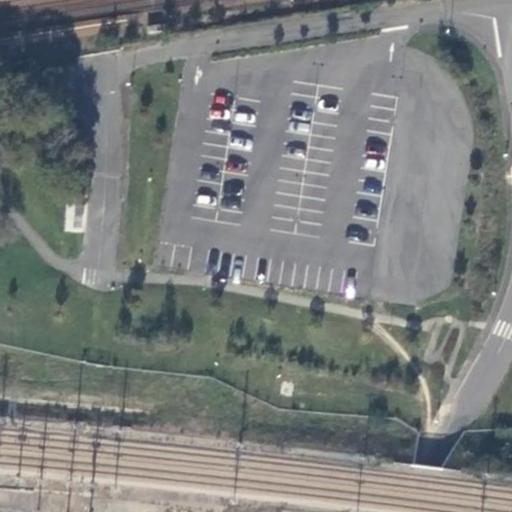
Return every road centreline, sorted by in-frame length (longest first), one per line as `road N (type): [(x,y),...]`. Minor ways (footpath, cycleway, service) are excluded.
road 1 (unclassified): [(96,279),(110,68),(158,52),(392,17),(442,12),(511,21)]
road 2 (unclassified): [(511,322),(404,511)]
